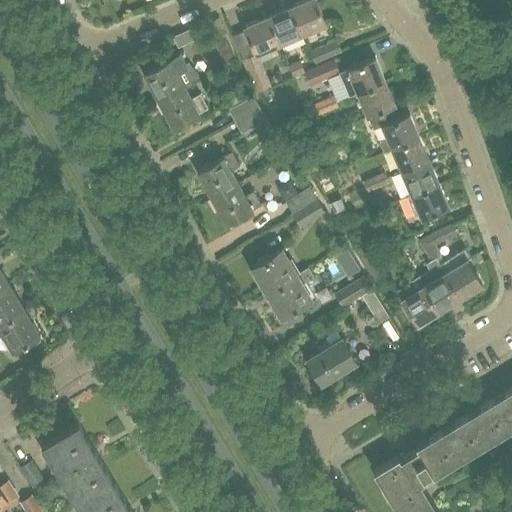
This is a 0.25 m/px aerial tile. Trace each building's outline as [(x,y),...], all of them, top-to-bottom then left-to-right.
[(316,0),(302,0),(291,5),(303,33),(326,23),(316,0)] [(291,5),(267,15),(280,43),(303,33),(291,5)] [(255,54),(280,43),(267,15),(244,25),(247,33),(255,54)] [(224,64),(236,57),(226,33),(213,38),(224,64)] [(255,54),(247,33),(234,38),(239,51),(242,59),(255,54)] [(315,63),(316,62),(342,51),(337,39),(309,50),(315,63)] [(293,76),(304,72),(304,71),(305,70),(300,59),(298,59),(295,52),(286,56),(290,63),(288,64),(288,65),(289,65),(293,74),(292,74),(293,76)] [(179,53),(144,72),(158,99),(185,85),(185,84),(202,75),(191,65),(189,60),(184,63),(179,53)] [(357,92),(385,80),(375,56),(338,71),(349,95),(357,92)] [(263,82),(274,76),(264,57),(254,62),(263,82)] [(324,62),(317,65),(305,70),(304,71),(304,72),(310,85),(330,77),(324,62)] [(385,80),(357,92),(367,116),(395,104),(395,102),(385,80)] [(185,85),(158,99),(172,126),(208,107),(200,93),(191,97),(185,85)] [(253,95),(252,95),(241,101),(237,93),(224,100),(229,108),(228,109),(234,121),(260,107),(253,95)] [(334,95),(323,99),(328,110),(338,106),(334,95)] [(316,115),(328,110),(323,99),(312,104),(316,115)] [(373,128),(381,124),(387,137),(379,141),(384,150),(391,147),(391,148),(420,136),(409,111),(400,115),(395,104),(367,116),(373,128)] [(241,132),(266,118),(260,107),(234,121),(241,132)] [(391,148),(401,170),(429,159),(420,136),(391,148)] [(197,170),(211,196),(238,181),(231,170),(240,165),(232,151),(197,170)] [(401,170),(411,193),(439,181),(429,159),(401,170)] [(385,170),(374,175),(379,187),(390,182),(385,170)] [(368,191),(379,187),(374,175),(363,180),(368,191)] [(245,194),(238,181),(211,196),(226,223),(261,204),(253,189),(245,194)] [(449,206),(439,181),(411,193),(406,195),(415,215),(419,213),(421,218),(449,206)] [(309,186),(308,186),(285,201),(292,212),(316,197),(309,186)] [(300,226),(325,211),(316,197),(292,212),(300,226)] [(438,228),(418,240),(425,251),(434,245),(440,255),(444,253),(438,243),(442,240),(457,234),(452,222),(438,228)] [(357,238),(351,241),(350,242),(360,260),(373,252),(366,241),(361,244),(357,238)] [(282,246),(249,266),(265,292),(298,272),(282,246)] [(439,262),(438,262),(460,298),(483,284),(467,258),(469,256),(464,247),(439,262)] [(360,260),(378,288),(390,281),(373,252),(360,260)] [(438,262),(417,275),(439,310),(460,298),(438,262)] [(298,272),(265,292),(280,318),(311,299),(313,298),(312,295),(306,286),(308,285),(315,280),(316,280),(308,266),(300,271),(298,272)] [(0,288),(9,283),(0,268),(0,288)] [(334,292),(341,305),(342,306),(361,295),(362,295),(372,288),(364,274),(334,292)] [(417,323),(439,310),(417,275),(406,282),(407,283),(397,289),(417,323)] [(0,288),(0,323),(25,309),(9,283),(0,288)] [(389,315),(372,288),(362,295),(378,322),(389,315)] [(0,329),(13,351),(27,342),(28,345),(31,345),(39,341),(40,338),(38,335),(40,334),(25,309),(0,323),(0,329)] [(357,361),(341,335),(305,358),(321,383),(357,361)] [(433,511),(414,480),(511,420),(511,386),(415,444),(417,447),(400,458),(398,455),(374,470),(399,511),(433,511)] [(113,479),(101,459),(78,420),(41,442),(76,501),(113,479)] [(0,505),(16,494),(7,479),(0,483),(0,505)] [(133,511),(113,479),(76,501),(82,511),(133,511)] [(43,511),(31,493),(19,501),(26,511),(43,511)]
